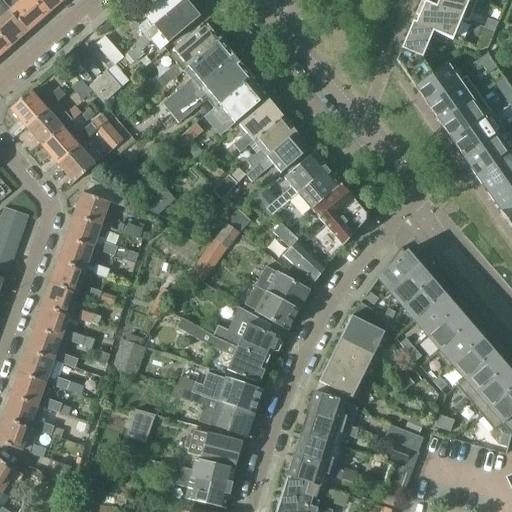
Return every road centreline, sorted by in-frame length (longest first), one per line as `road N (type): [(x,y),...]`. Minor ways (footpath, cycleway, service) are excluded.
road 1 (residential): [(253,0),(405,178),(416,209),(334,299),(281,410),(249,511)]
road 2 (residential): [(0,147),(42,191),(50,225),(0,364)]
road 3 (residential): [(96,0),(0,84)]
